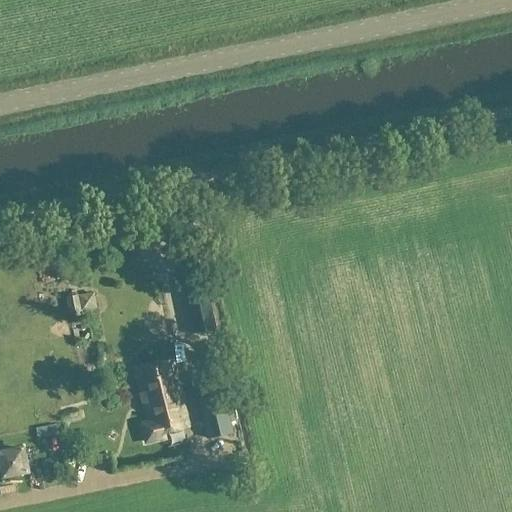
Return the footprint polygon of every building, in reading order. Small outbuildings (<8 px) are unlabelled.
[(202,279),(179,283),(190,337),(213,332),(202,279)] [(143,404),(179,396),(171,362),(135,371),(143,404)] [(202,390),(222,385),(219,367),(200,371),(201,375),(187,377),(191,390),(202,388),(202,390)] [(222,385),(202,390),(205,400),(196,402),(205,442),(231,436),(223,395),(222,385)] [(143,404),(147,423),(136,425),(142,448),(165,443),(163,436),(187,430),(179,396),(143,404)]
